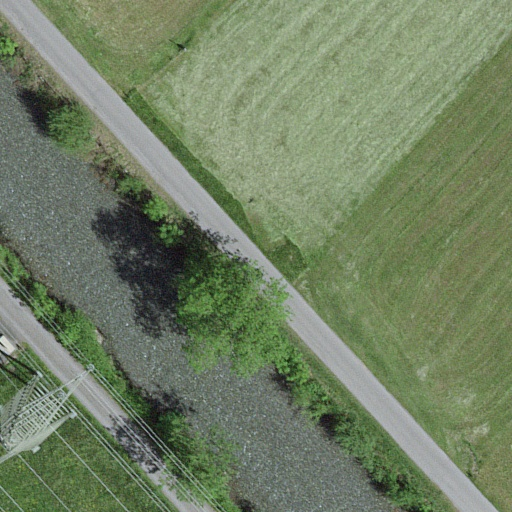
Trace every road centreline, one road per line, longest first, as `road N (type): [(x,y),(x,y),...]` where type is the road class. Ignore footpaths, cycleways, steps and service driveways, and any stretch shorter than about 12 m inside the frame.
road 1 (track): [(486,511),(23,0)]
road 2 (track): [(0,297),(195,511)]
